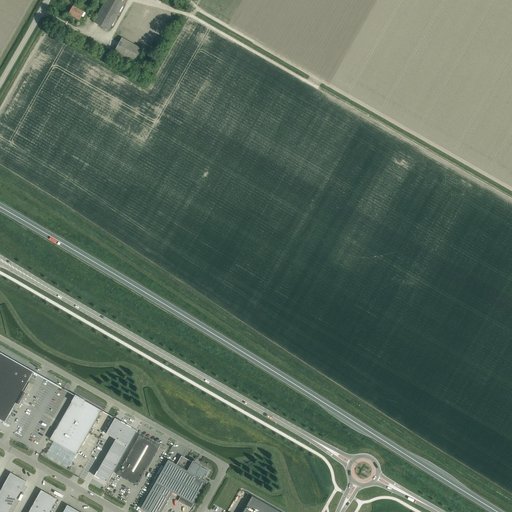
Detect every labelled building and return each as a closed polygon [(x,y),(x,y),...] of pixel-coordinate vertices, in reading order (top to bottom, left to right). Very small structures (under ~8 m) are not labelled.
[(108,30),(125,0),(104,0),(93,22),(108,30)] [(84,14),(84,13),(72,6),(67,14),(78,21),(81,17),(82,17),(83,16),(84,14)] [(122,37),(114,52),(136,64),(144,49),(122,37)] [(0,419),(5,422),(16,402),(18,404),(25,392),(22,391),(33,371),(0,352),(0,419)] [(103,411),(72,394),(75,396),(55,430),(55,429),(55,430),(50,438),(50,439),(53,441),(54,441),(76,454),(101,410),(103,411),(103,412),(103,411)] [(106,433),(115,439),(117,440),(126,424),(115,418),(106,433)] [(126,424),(117,440),(128,446),(137,430),(126,424)] [(159,446),(139,435),(117,474),(126,479),(126,480),(127,481),(128,480),(137,486),(159,446)] [(115,439),(109,449),(122,456),(128,446),(117,440),(115,439)] [(109,449),(103,460),(116,467),(122,456),(109,449)] [(140,508),(147,511),(160,511),(172,492),(193,504),(206,481),(202,479),(204,475),(205,476),(208,471),(181,455),(176,464),(168,459),(140,508)] [(116,467),(103,460),(94,475),(107,482),(116,467)] [(10,472),(0,490),(0,511),(8,511),(26,481),(10,472)] [(41,490),(28,511),(49,511),(57,499),(41,490)] [(280,511),(245,492),(252,496),(242,511),(280,511)]
